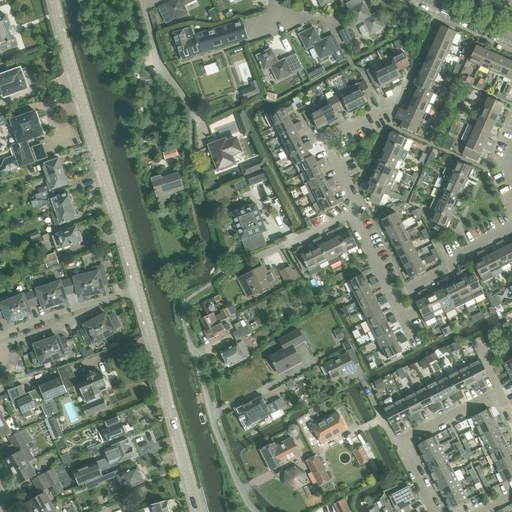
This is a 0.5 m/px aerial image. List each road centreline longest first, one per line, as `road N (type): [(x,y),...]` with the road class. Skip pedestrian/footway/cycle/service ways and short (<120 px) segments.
road 1 (residential): [(137,290),(54,0)]
road 2 (residential): [(198,511),(137,290)]
road 3 (residential): [(255,511),(218,437),(187,334)]
road 4 (residential): [(433,511),(398,442),(499,392)]
road 5 (residential): [(350,211),(356,209),(326,141),(383,112),(400,92)]
road 6 (residential): [(0,344),(137,290)]
road 7 (residential): [(391,297),(511,228)]
